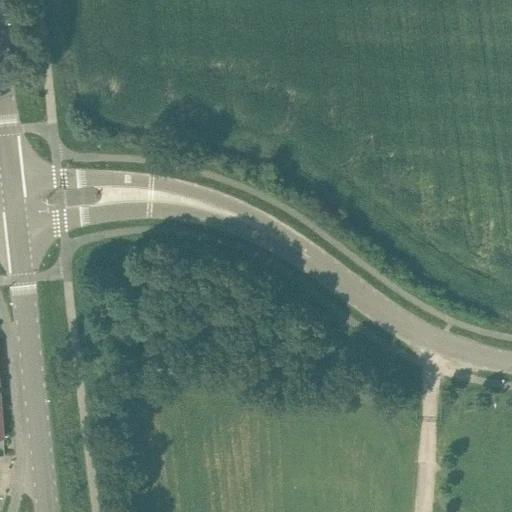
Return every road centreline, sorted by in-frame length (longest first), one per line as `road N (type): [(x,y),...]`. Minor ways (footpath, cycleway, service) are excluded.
road 1 (tertiary): [(309,257),(266,222),(174,185),(12,182)]
road 2 (tertiary): [(16,224),(171,209),(309,257)]
road 3 (tertiary): [(48,511),(16,224)]
road 4 (tertiary): [(511,362),(441,343),(382,312),(309,257)]
